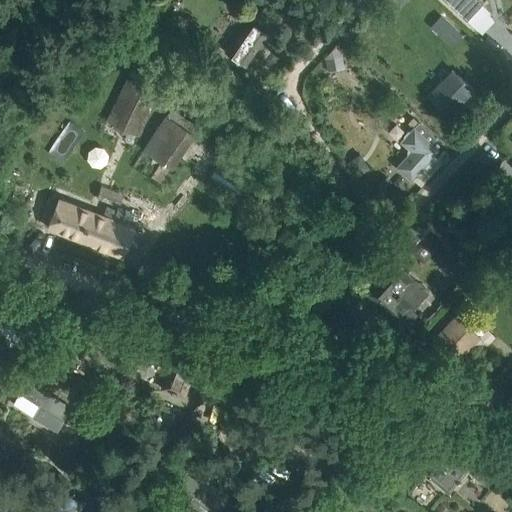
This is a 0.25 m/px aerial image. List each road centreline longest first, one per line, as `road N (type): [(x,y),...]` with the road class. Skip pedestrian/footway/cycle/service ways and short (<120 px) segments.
road 1 (unclassified): [(511,418),(0,258)]
road 2 (track): [(264,344),(343,252),(347,216),(294,93),(307,63),(369,0)]
road 3 (track): [(282,349),(511,102)]
road 4 (unknown): [(307,63),(108,294)]
